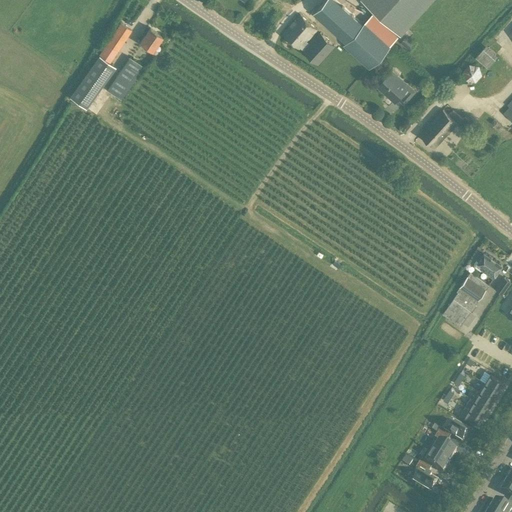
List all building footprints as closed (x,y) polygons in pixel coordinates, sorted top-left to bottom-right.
[(366,0),(366,1),(402,33),(431,0),(366,0)] [(363,25),(338,1),(323,17),(349,41),(344,46),(369,69),(398,38),(373,14),(363,25)] [(315,61),(332,43),(319,32),(309,43),(307,41),(317,30),(300,14),(283,34),(299,49),(301,47),(303,49),(303,50),(315,61)] [(121,24),(107,44),(117,51),(131,31),(121,24)] [(152,51),(162,36),(150,28),(140,43),(152,51)] [(401,43),(408,49),(408,50),(414,43),(407,36),(401,43)] [(488,68),(496,59),(484,48),(476,56),(488,68)] [(112,65),(99,55),(93,64),(106,73),(112,65)] [(121,100),(144,67),(130,57),(107,90),(121,100)] [(479,66),(470,64),(464,71),(467,80),(475,82),(481,75),(479,66)] [(403,104),(414,92),(403,81),(401,84),(389,73),(378,86),(388,95),(387,96),(394,102),(397,98),(403,104)] [(443,109),(443,110),(421,133),(435,147),(457,123),(458,125),(463,119),(453,110),(448,114),(443,109)] [(503,267),(485,254),(479,263),(477,261),(475,264),(475,265),(475,267),(476,268),(481,272),(482,271),(494,279),(503,267)] [(489,286),(471,273),(457,292),(459,293),(443,314),(460,326),(471,311),(470,311),(475,304),(476,305),(489,286)] [(511,281),(505,277),(496,290),(503,294),(511,281)] [(485,383),(499,391),(504,382),(490,374),(485,383)] [(480,392),(493,400),(499,391),(485,383),(480,392)] [(488,409),(493,400),(480,392),(474,400),(488,409)] [(483,417),(488,409),(474,400),(469,409),(483,417)] [(469,409),(464,418),(477,426),(483,417),(469,409)] [(463,442),(469,431),(452,421),(446,432),(441,429),(438,434),(449,440),(452,436),(463,442)] [(433,452),(450,462),(457,452),(446,445),(449,440),(438,434),(435,439),(440,441),(433,452)] [(433,452),(427,462),(422,460),(419,464),(431,471),(433,466),(444,473),(450,462),(433,452)] [(431,471),(419,464),(416,469),(421,472),(415,483),(432,493),(438,482),(428,476),(431,471)] [(511,482),(508,480),(502,490),(511,496),(511,497),(510,502),(511,503),(511,482)] [(496,500),(490,510),(492,511),(511,511),(511,503),(510,502),(507,506),(496,500)]
